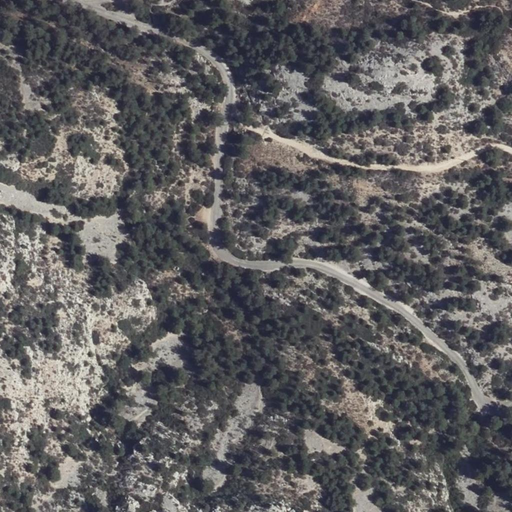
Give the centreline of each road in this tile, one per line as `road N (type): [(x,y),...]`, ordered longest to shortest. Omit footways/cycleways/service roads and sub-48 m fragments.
road 1 (unclassified): [(511,403),(483,404),(463,365),(415,320),(338,274),(307,263),(245,264),(224,254),(215,240),(230,91),(224,69),(192,42),(63,0)]
road 2 (track): [(227,105),(257,132),(363,166),(420,168),(492,146),(511,151)]
